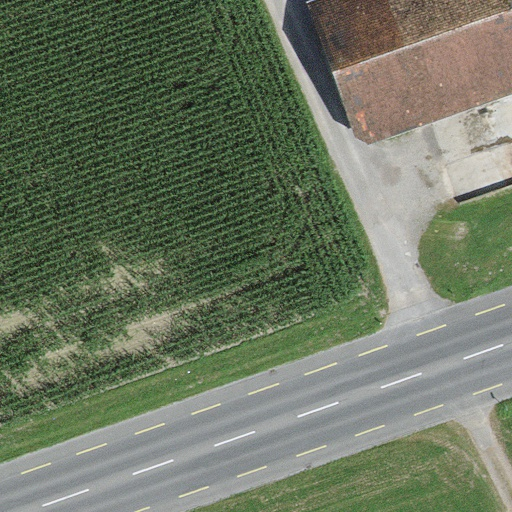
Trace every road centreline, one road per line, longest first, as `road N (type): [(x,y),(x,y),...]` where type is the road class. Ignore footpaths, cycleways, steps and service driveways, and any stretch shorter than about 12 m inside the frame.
road 1 (primary): [(19,511),(511,339)]
road 2 (track): [(449,361),(281,0)]
road 3 (track): [(449,361),(511,498)]
